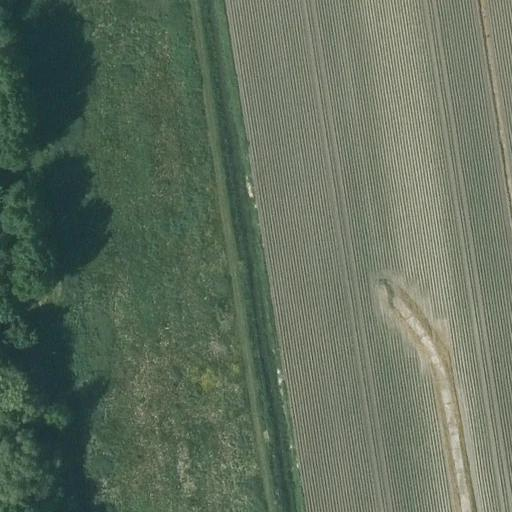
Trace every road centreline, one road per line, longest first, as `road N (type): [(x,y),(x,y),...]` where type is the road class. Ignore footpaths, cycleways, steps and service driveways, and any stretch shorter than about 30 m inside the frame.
road 1 (track): [(458,511),(423,359),(369,269),(334,0)]
road 2 (track): [(270,511),(191,0)]
